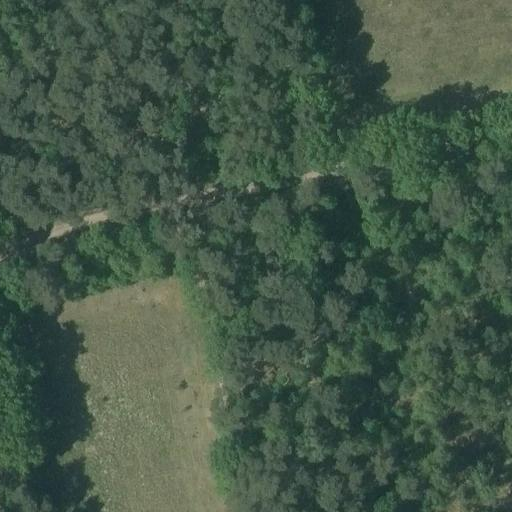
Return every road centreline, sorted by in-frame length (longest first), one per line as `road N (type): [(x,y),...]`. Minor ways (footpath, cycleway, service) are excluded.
road 1 (track): [(224,193),(511,132)]
road 2 (track): [(0,248),(160,207)]
